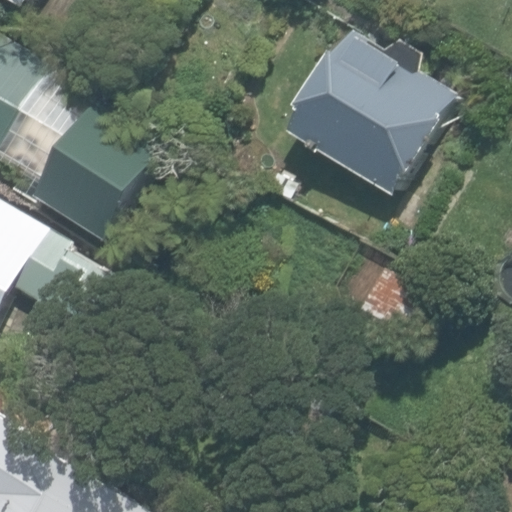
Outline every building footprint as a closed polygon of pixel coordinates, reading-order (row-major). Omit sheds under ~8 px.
[(24,0),(38,9),(43,0),(24,0)] [(50,195),(120,240),(182,142),(113,98),(116,94),(0,21),(0,150),(56,185),(50,195)] [(305,130),(409,195),(423,171),(426,173),(460,120),(457,118),(471,95),(433,72),(436,54),(414,40),(397,49),(367,31),(352,53),(350,52),(316,106),(319,108),(305,130)] [(0,329),(25,289),(97,332),(128,280),(76,249),(80,242),(0,193),(0,329)] [(372,310),(426,338),(448,294),(395,266),(372,310)] [(0,511),(161,511),(0,414),(0,511)]
